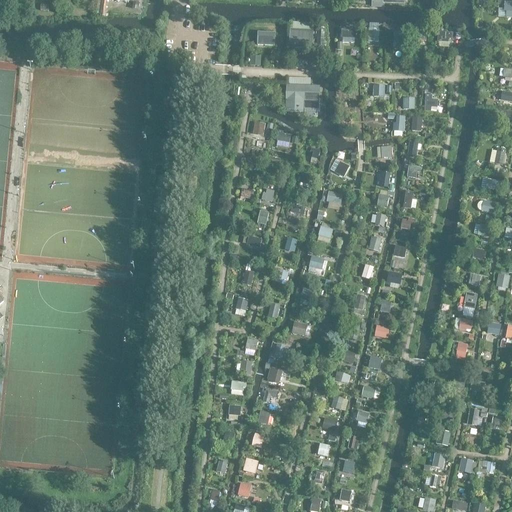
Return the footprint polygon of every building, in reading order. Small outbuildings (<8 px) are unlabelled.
[(511,3),(504,3),(504,10),(498,10),(498,18),(506,19),(511,19),(511,3)] [(356,26),(342,25),(341,39),(356,40),(356,26)] [(312,49),(313,31),(290,30),(289,48),(312,49)] [(379,44),(379,30),(369,30),(368,43),(379,44)] [(275,46),(276,33),(258,32),(257,45),(275,46)] [(405,33),(393,32),(393,43),(404,44),(405,33)] [(453,34),(438,33),(437,44),(439,44),(439,48),(452,48),(452,44),(453,44),(453,34)] [(427,43),(427,34),(414,34),(414,45),(422,46),(422,43),(427,43)] [(261,58),(250,57),(249,67),(261,67),(261,58)] [(511,70),(504,70),(500,70),(499,78),(503,78),(503,79),(511,80),(511,70)] [(320,103),(320,87),(286,85),(285,113),(305,114),(305,107),(304,107),(304,102),(320,103)] [(384,98),(385,87),(374,86),(373,98),(384,98)] [(511,104),(511,93),(502,92),(500,102),(511,104)] [(432,96),(426,96),(425,113),(437,114),(438,101),(432,101),(432,96)] [(415,100),(403,100),(403,111),(415,111),(415,100)] [(320,113),(320,107),(305,107),(305,114),(304,117),(317,118),(318,112),(320,113)] [(499,123),(508,124),(509,119),(511,118),(511,112),(499,112),(499,123)] [(404,133),(405,118),(396,118),(396,125),(393,124),(393,132),(404,133)] [(422,119),(413,119),(412,133),(421,134),(422,119)] [(266,125),(255,124),(253,136),(264,138),(266,125)] [(279,134),(278,134),(277,142),(277,147),(289,149),(291,136),(283,135),(283,133),(279,132),(279,134)] [(419,145),(410,143),(407,156),(417,158),(419,145)] [(392,148),(377,149),(378,160),(393,159),(392,148)] [(313,153),(311,164),(317,165),(320,151),(312,149),(311,153),(313,153)] [(503,167),(506,151),(497,149),(494,165),(503,167)] [(349,168),(335,161),(330,171),(344,178),(349,168)] [(421,174),(421,169),(409,167),(407,178),(416,180),(417,174),(421,174)] [(382,174),(380,188),(388,190),(391,175),(382,174)] [(314,177),(303,175),(300,187),(310,190),(314,177)] [(500,183),(487,180),(487,181),(483,180),(481,189),(486,189),(485,190),(498,192),(500,183)] [(272,204),(275,193),(267,191),(266,195),(263,194),(261,201),(272,204)] [(253,194),(242,192),(240,201),(252,203),(253,194)] [(343,196),(329,193),(327,203),(329,204),(328,210),(339,212),(340,206),(341,206),(343,196)] [(414,194),(406,193),(403,209),(411,210),(411,209),(416,210),(417,202),(414,201),(414,199),(413,198),(414,194)] [(389,198),(379,196),(377,208),(387,209),(389,198)] [(493,215),(496,204),(484,202),(481,213),(493,215)] [(306,209),(293,206),(290,214),(304,217),(306,209)] [(269,214),(260,212),(257,225),(266,227),(269,214)] [(375,225),(375,226),(384,228),(386,217),(377,216),(377,217),(372,216),(371,224),(375,225)] [(409,219),(408,222),(403,221),(401,230),(410,232),(411,226),(415,226),(416,221),(409,219)] [(331,226),(322,224),(321,227),(318,237),(319,237),(318,241),(329,244),(330,240),(331,240),(333,231),(330,230),(331,226)] [(491,228),(479,225),(479,226),(475,226),(474,235),(478,236),(477,237),(489,239),(491,228)] [(260,250),(262,241),(249,238),(247,246),(260,250)] [(379,253),(382,241),(372,238),(368,251),(379,253)] [(287,239),(284,251),(294,254),(297,242),(287,239)] [(407,249),(396,247),(393,257),(405,259),(407,249)] [(484,262),(486,251),(474,249),(472,260),(484,262)] [(322,272),(325,261),(312,257),(309,269),(308,273),(320,277),(321,272),(322,272)] [(374,269),(365,266),(362,279),(370,282),(374,269)] [(287,282),(289,274),(277,271),(274,283),(282,285),(283,281),(287,282)] [(251,288),(254,274),(245,272),(242,286),(251,288)] [(403,276),(389,273),(387,284),(400,286),(403,276)] [(482,277),(470,275),(468,286),(480,288),(482,277)] [(511,275),(510,278),(498,276),(496,288),(498,289),(498,291),(505,293),(505,290),(508,291),(509,281),(511,281),(511,275)] [(316,292),(304,289),(299,305),(312,308),(316,292)] [(475,311),(478,296),(466,294),(463,309),(464,309),(463,317),(473,318),(474,311),(475,311)] [(363,312),(366,298),(357,296),(354,310),(363,312)] [(244,318),(248,302),(238,299),(235,310),(236,311),(235,316),(244,318)] [(392,303),(383,301),(380,313),(389,315),(392,303)] [(277,320),(280,307),(271,305),(268,318),(277,320)] [(473,323),(461,320),(461,321),(456,320),(454,330),(459,331),(459,332),(466,334),(466,332),(471,332),(473,323)] [(308,326),(295,323),(292,334),(309,338),(311,328),(308,327),(308,326)] [(501,326),(489,324),(486,335),(499,337),(501,326)] [(358,342),(361,327),(351,326),(349,340),(358,342)] [(390,329),(377,327),(375,338),(388,341),(390,329)] [(256,353),(258,343),(248,340),(245,351),(246,351),(245,355),(254,357),(255,353),(256,353)] [(465,362),(468,346),(458,344),(458,347),(454,346),(451,358),(455,359),(455,360),(465,362)] [(287,348),(277,345),(274,359),(284,361),(287,348)] [(344,363),(353,366),(356,354),(347,352),(344,363)] [(382,361),(371,358),(368,369),(380,372),(382,361)] [(251,377),(253,364),(241,362),(241,364),(238,363),(236,374),(240,374),(240,375),(251,377)] [(283,372),(270,369),(267,381),(268,381),(267,382),(278,385),(278,384),(280,384),(283,372)] [(351,377),(337,374),(334,382),(348,385),(351,377)] [(454,378),(452,390),(464,392),(466,380),(454,378)] [(485,384),(472,381),(470,391),(483,394),(485,384)] [(232,383),(231,391),(232,391),(231,396),(242,397),(243,393),(244,393),(244,390),(246,390),(247,385),(232,383)] [(376,390),(364,387),(362,398),(374,400),(379,401),(381,392),(376,391),(376,390)] [(279,393),(267,390),(264,403),(269,404),(271,398),(277,400),(279,393)] [(334,398),(331,409),(345,412),(348,402),(334,398)] [(241,418),(241,408),(229,407),(229,417),(241,418)] [(453,422),(452,407),(440,407),(440,415),(445,414),(445,422),(453,422)] [(478,419),(479,412),(470,411),(467,426),(477,428),(477,427),(481,428),(482,420),(478,419)] [(271,415),(261,412),(258,424),(268,427),(271,415)] [(368,426),(370,415),(359,412),(356,423),(359,423),(357,428),(365,430),(366,425),(368,426)] [(504,419),(493,417),(491,427),(502,429),(504,419)] [(335,433),(337,423),(325,420),(323,430),(335,433)] [(447,449),(450,434),(439,432),(436,446),(447,449)] [(225,433),(222,443),(232,446),(235,435),(225,433)] [(261,450),(265,437),(255,434),(251,447),(261,450)] [(357,438),(351,437),(348,450),(357,451),(359,443),(356,442),(357,438)] [(320,445),(318,456),(328,458),(330,447),(320,445)] [(446,458),(435,455),(432,468),(443,470),(446,458)] [(259,464),(246,460),(243,473),(256,476),(259,464)] [(470,475),(473,463),(461,460),(458,473),(470,475)] [(225,475),(228,463),(224,462),(223,464),(219,463),(217,473),(225,475)] [(352,475),(355,465),(345,462),(342,473),(352,475)] [(496,464),(482,462),(480,474),(494,476),(496,464)] [(321,492),(325,473),(312,471),(309,483),(312,484),(311,490),(321,492)] [(438,491),(441,479),(432,477),(431,479),(427,478),(425,486),(430,487),(429,489),(438,491)] [(249,500),(252,487),(241,485),(238,497),(249,500)] [(221,493),(213,491),(210,502),(211,502),(209,506),(217,508),(221,493)] [(352,493),(342,491),(340,502),(350,504),(352,493)] [(434,511),(436,502),(425,499),(424,501),(420,500),(418,509),(423,510),(422,511),(423,511),(434,511)] [(460,511),(466,511),(468,501),(454,499),(452,510),(460,511)] [(319,511),(321,502),(313,500),(310,511),(319,511)]
